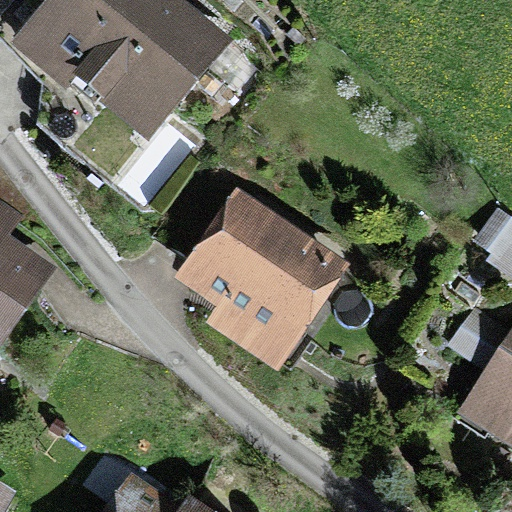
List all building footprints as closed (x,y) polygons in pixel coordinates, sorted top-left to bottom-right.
[(0,0),(0,26),(0,27),(29,0),(0,0)] [(152,0),(69,0),(42,33),(62,50),(59,55),(73,70),(50,92),(45,131),(104,180),(149,125),(212,50),(152,0)] [(354,278),(246,204),(194,279),(303,353),(354,278)] [(0,330),(34,284),(0,259),(0,330)] [(511,348),(481,395),(502,410),(493,424),(511,436),(511,348)] [(200,511),(178,497),(169,510),(139,490),(122,511),(200,511)]
